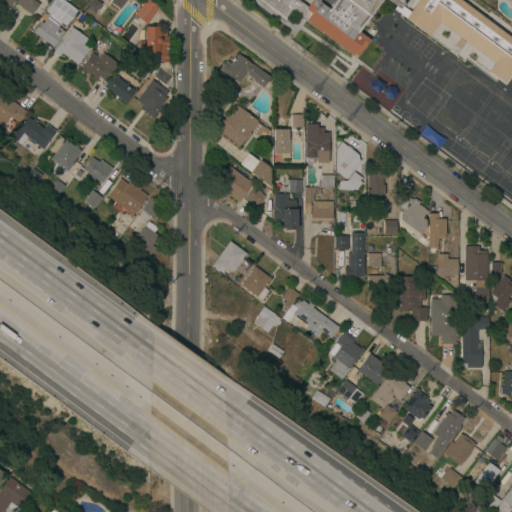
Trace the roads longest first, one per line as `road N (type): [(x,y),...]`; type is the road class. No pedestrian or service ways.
road 1 (residential): [(0,47),(511,427)]
road 2 (tertiary): [(190,511),(188,0)]
road 3 (tertiary): [(511,230),(204,0)]
road 4 (motorway): [(150,362),(0,253)]
road 5 (motorway): [(0,324),(148,434)]
road 6 (motorway): [(379,511),(223,416)]
road 7 (motorway): [(354,511),(223,416)]
